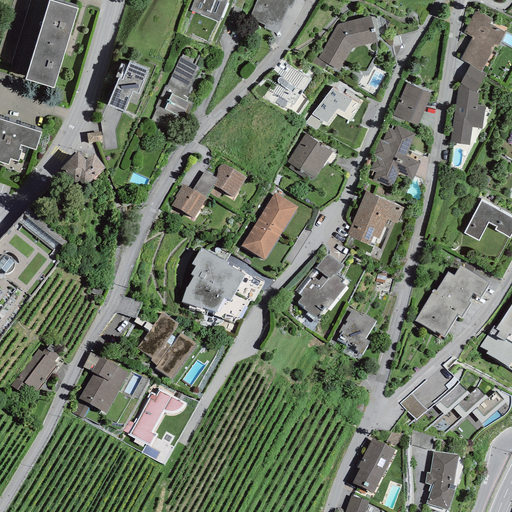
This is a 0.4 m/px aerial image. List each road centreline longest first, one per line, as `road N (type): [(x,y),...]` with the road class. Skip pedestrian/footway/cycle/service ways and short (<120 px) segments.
road 1 (residential): [(314,0),(275,57),(196,130),(0,508)]
road 2 (residential): [(193,423),(267,298),(338,209),(397,73),(439,0)]
road 3 (residential): [(380,412),(379,383),(419,236),(462,0)]
road 4 (unclassified): [(113,0),(75,128),(0,221)]
road 5 (residential): [(380,412),(454,348),(511,272)]
